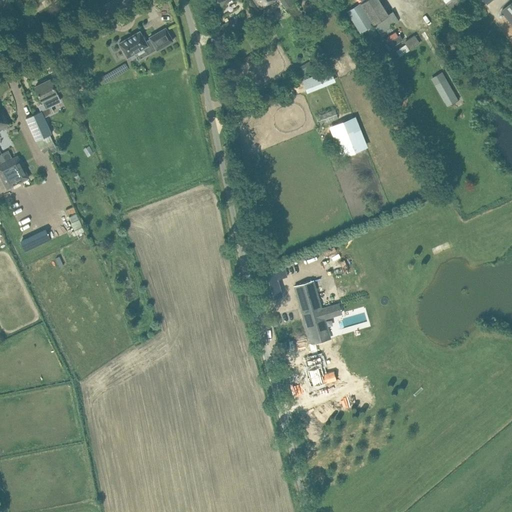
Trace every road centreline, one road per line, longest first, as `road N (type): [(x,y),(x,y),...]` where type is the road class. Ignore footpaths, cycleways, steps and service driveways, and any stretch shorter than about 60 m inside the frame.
road 1 (unclassified): [(307,511),(183,0)]
road 2 (tertiary): [(0,63),(124,0)]
